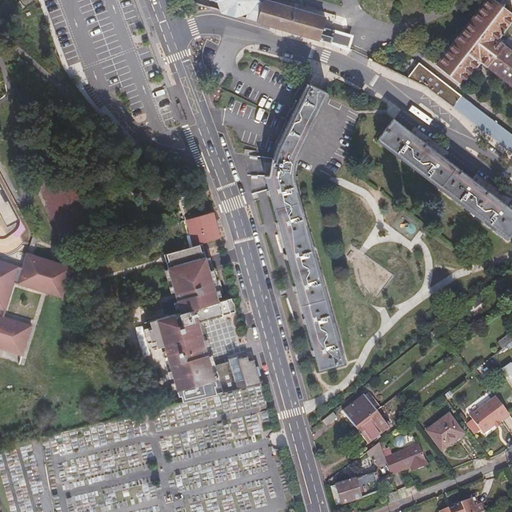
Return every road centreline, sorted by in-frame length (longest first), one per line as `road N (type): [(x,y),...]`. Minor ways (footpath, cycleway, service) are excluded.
road 1 (tertiary): [(172,36),(245,235),(319,511)]
road 2 (residential): [(172,36),(205,25),(234,28),(355,67),(511,178)]
road 3 (residential): [(382,511),(511,458)]
